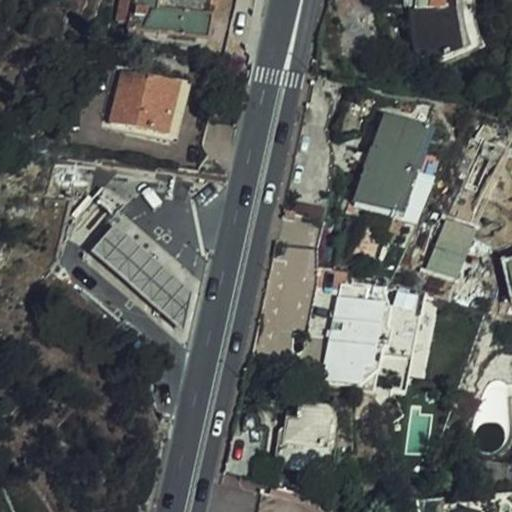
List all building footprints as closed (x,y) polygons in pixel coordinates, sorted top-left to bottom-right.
[(123,0),(119,21),(133,23),(130,32),(205,47),(211,23),(208,22),(212,0),(123,0)] [(408,0),(407,17),(408,34),(413,63),(430,57),(434,66),(462,56),(459,46),(457,35),(456,23),(456,10),(457,0),(408,0)] [(35,24),(35,32),(40,38),(47,41),(53,41),(60,37),(65,28),(62,18),(56,12),(47,11),(38,16),(35,24)] [(56,49),(43,42),(39,63),(55,66),(58,48),(56,49)] [(113,122),(167,135),(180,89),(125,75),(113,122)] [(416,155),(423,135),(383,121),(354,203),(395,217),(398,207),(403,209),(421,157),(416,155)] [(511,168),(496,197),(511,205),(511,168)] [(291,204),(288,217),(319,224),(323,212),(291,204)] [(160,320),(179,337),(187,298),(171,284),(113,231),(89,256),(160,320)] [(402,258),(393,279),(402,283),(411,262),(402,258)] [(417,312),(421,291),(402,283),(393,279),(388,307),(393,308),(417,312)] [(108,343),(126,321),(85,286),(65,308),(108,343)] [(388,352),(393,329),(389,328),(380,326),(384,306),(342,298),(327,378),(368,386),(375,350),(385,352),(388,352)] [(393,308),(388,307),(384,306),(380,326),(389,328),(393,308)] [(411,332),(417,312),(393,308),(389,328),(393,329),(411,332)] [(375,350),(368,386),(376,388),(385,352),(375,350)] [(329,430),(320,415),(302,413),(300,424),(289,422),(285,443),(281,444),(278,462),(328,471),(331,451),(325,449),(329,430)]
